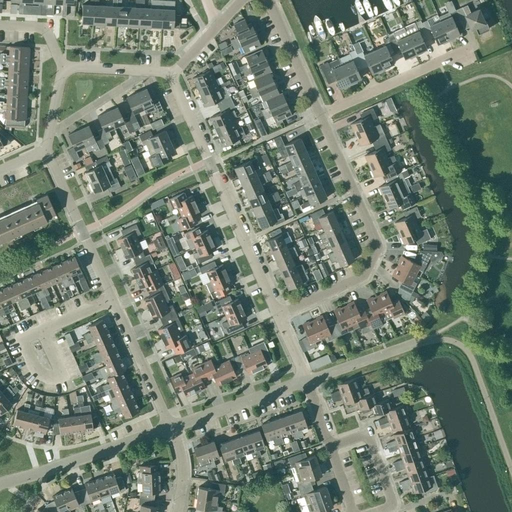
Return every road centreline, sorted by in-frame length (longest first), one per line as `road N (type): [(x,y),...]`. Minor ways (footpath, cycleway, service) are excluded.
road 1 (residential): [(320,116),(378,243),(363,277),(277,318)]
road 2 (residential): [(169,74),(277,318)]
road 3 (residential): [(0,482),(171,430)]
road 4 (residential): [(320,116),(472,48)]
road 5 (residential): [(110,298),(45,150)]
road 6 (residential): [(171,430),(110,298)]
road 7 (residential): [(171,430),(306,381)]
road 8 (residential): [(269,0),(320,116)]
